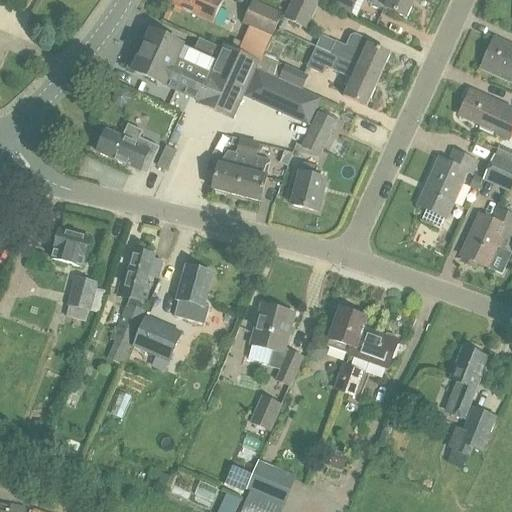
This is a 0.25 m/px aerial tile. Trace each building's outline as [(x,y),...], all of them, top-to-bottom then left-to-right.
[(167,0),(168,0),(167,2),(196,16),(213,24),(224,0),(167,0)] [(306,27),(318,2),(313,0),(292,0),(284,16),(306,27)] [(324,0),(352,13),(357,0),(324,0)] [(413,0),(386,0),(383,7),(406,17),(413,0)] [(243,24),(273,37),(283,15),(253,2),(243,24)] [(150,32),(132,71),(165,86),(190,97),(199,101),(198,104),(232,119),(258,63),(223,47),(216,62),(150,32)] [(330,54),(379,76),(389,54),(350,37),(346,47),(336,42),(330,54)] [(480,69),(511,83),(511,46),(494,38),(480,69)] [(379,76),(330,54),(315,47),(306,67),(322,74),(325,66),(352,79),(347,89),(369,99),(379,76)] [(289,86),(306,94),(313,80),(289,69),(282,84),(289,86)] [(245,97),(276,111),(289,86),(282,84),(257,72),(245,97)] [(319,100),(306,94),(289,86),(276,111),(307,125),(319,100)] [(459,115),(481,125),(479,128),(492,134),(493,131),(509,139),(511,133),(511,115),(510,114),(511,108),(471,90),(459,115)] [(318,114),(302,147),(320,156),(336,123),(318,114)] [(93,151),(126,166),(139,172),(147,175),(159,148),(139,139),(142,132),(128,125),(122,138),(104,129),(93,151)] [(212,190),(236,196),(250,143),(241,141),(238,153),(236,152),(235,154),(228,152),(222,161),(221,166),(218,165),(212,190)] [(258,145),(250,143),(236,196),(260,202),(270,161),(255,157),(258,145)] [(157,166),(166,170),(175,150),(166,146),(157,166)] [(511,154),(497,147),(482,179),(511,193),(511,154)] [(449,163),(439,159),(418,206),(445,219),(466,172),(471,175),(476,162),(454,152),(449,163)] [(288,167),(292,156),(284,153),(280,164),(288,167)] [(301,175),(299,174),(291,205),(318,212),(326,181),(316,179),(319,169),(304,165),(301,175)] [(511,216),(497,210),(492,221),(480,216),(461,256),(487,268),(497,248),(504,251),(511,234),(511,216)] [(82,267),(84,258),(90,238),(59,229),(59,233),(56,232),(53,240),(56,241),(51,259),(82,267)] [(130,300),(128,306),(119,326),(135,332),(144,313),(141,311),(143,304),(145,305),(151,286),(146,284),(153,256),(133,251),(127,270),(125,270),(117,296),(130,300)] [(202,307),(211,275),(208,274),(207,271),(201,269),(199,271),(186,268),(177,300),(178,300),(175,312),(198,319),(201,307),(202,307)] [(89,310),(97,283),(81,279),(77,294),(71,293),(68,305),(89,310)] [(283,355),(294,314),(262,305),(250,346),(283,355)] [(329,341),(349,348),(355,350),(363,329),(366,319),(341,310),(339,313),(337,312),(335,314),(332,323),(333,325),(335,325),(329,341)] [(146,319),(133,348),(168,363),(181,334),(146,319)] [(384,337),(363,329),(355,350),(349,348),(347,355),(388,369),(398,342),(396,341),(397,340),(396,338),(388,334),(385,335),(384,337)] [(462,350),(450,381),(457,384),(452,396),(458,398),(454,408),(467,413),(481,377),(478,376),(485,359),(462,350)] [(289,352),(276,382),(289,387),(302,358),(289,352)] [(81,397),(92,370),(79,365),(68,392),(81,397)] [(343,366),(339,378),(359,385),(363,374),(343,366)] [(339,378),(335,390),(354,397),(359,385),(339,378)] [(261,396),(248,424),(269,433),(281,405),(261,396)] [(495,419),(473,410),(460,444),(482,452),(495,419)] [(35,422),(29,438),(39,442),(45,426),(35,422)] [(249,492),(240,511),(280,511),(295,478),(257,461),(245,491),(249,492)]
